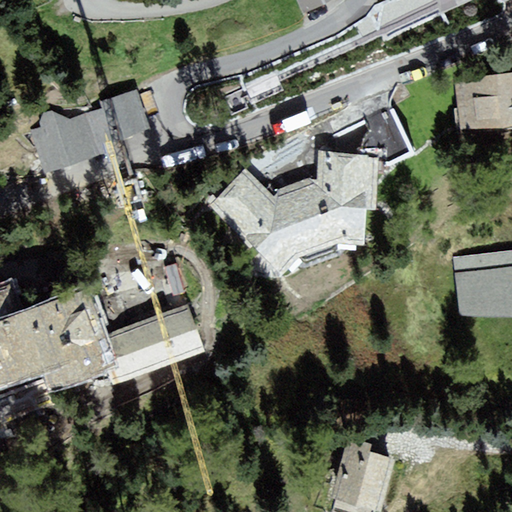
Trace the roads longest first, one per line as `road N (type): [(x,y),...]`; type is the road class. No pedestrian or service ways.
road 1 (residential): [(511,26),(228,137),(197,141),(166,121),(177,85),(328,27),(361,0)]
road 2 (residential): [(213,0),(137,11),(92,0)]
